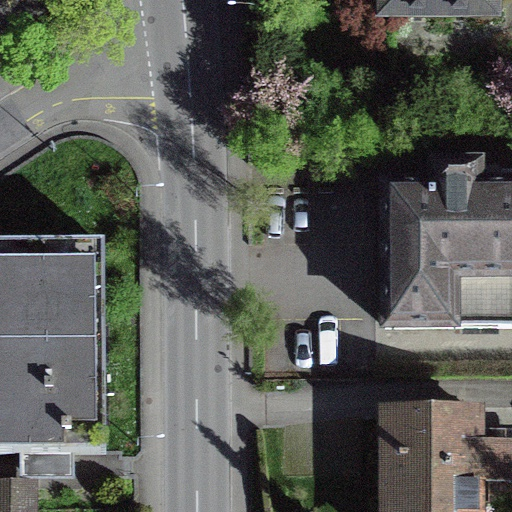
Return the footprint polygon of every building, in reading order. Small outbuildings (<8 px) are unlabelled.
[(384,0),(384,15),(494,14),(493,0),(384,0)] [(511,328),(511,186),(480,187),(480,166),(433,166),(433,187),(385,187),(385,328),(511,328)] [(103,246),(0,246),(0,454),(29,454),(29,465),(29,477),(62,477),(62,464),(62,454),(104,454),(103,246)] [(507,453),(507,451),(475,451),(475,415),(387,416),(388,511),(476,511),(476,482),(508,482),(507,453)] [(29,511),(30,488),(0,487),(0,511),(29,511)]
